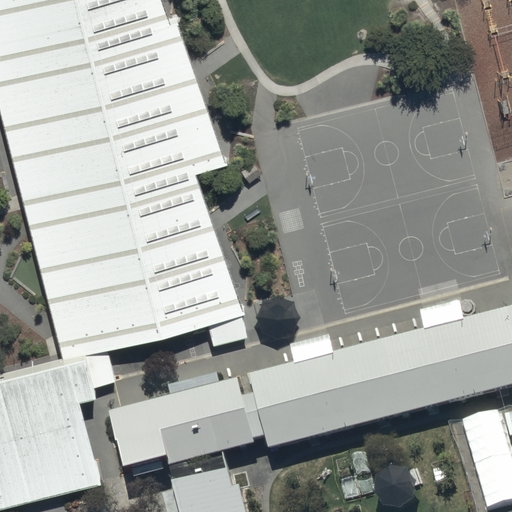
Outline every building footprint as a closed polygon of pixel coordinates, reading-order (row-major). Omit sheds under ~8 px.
[(0,0),(0,113),(63,362),(83,357),(244,317),(194,174),(228,166),(176,22),(168,25),(159,0),(0,0)] [(511,321),(253,383),(270,455),(511,396),(511,321)] [(0,510),(99,485),(77,403),(94,398),(83,357),(63,362),(0,377),(0,510)] [(245,385),(109,417),(123,476),(259,444),(245,385)] [(253,511),(245,476),(177,492),(182,511),(253,511)]
